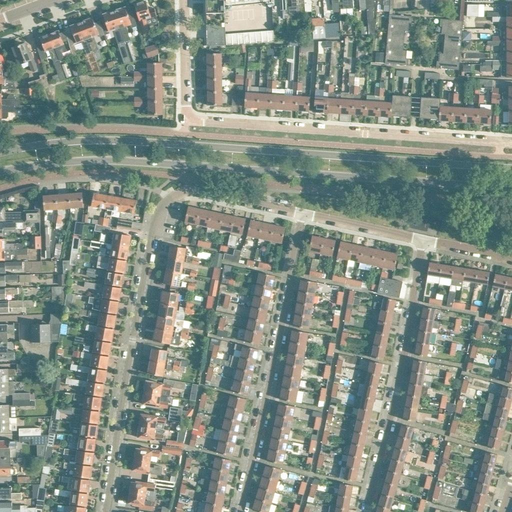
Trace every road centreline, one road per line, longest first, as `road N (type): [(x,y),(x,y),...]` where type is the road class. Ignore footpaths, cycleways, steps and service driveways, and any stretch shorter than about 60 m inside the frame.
road 1 (secondary): [(0,171),(142,161),(511,190)]
road 2 (secondary): [(511,165),(113,142),(0,153)]
road 3 (residential): [(301,214),(186,190),(159,208),(105,511)]
road 4 (residential): [(188,120),(511,142)]
road 5 (residential): [(301,214),(236,511)]
road 6 (residential): [(366,511),(422,240)]
road 7 (residential): [(422,240),(301,214)]
road 8 (residential): [(188,120),(182,0)]
